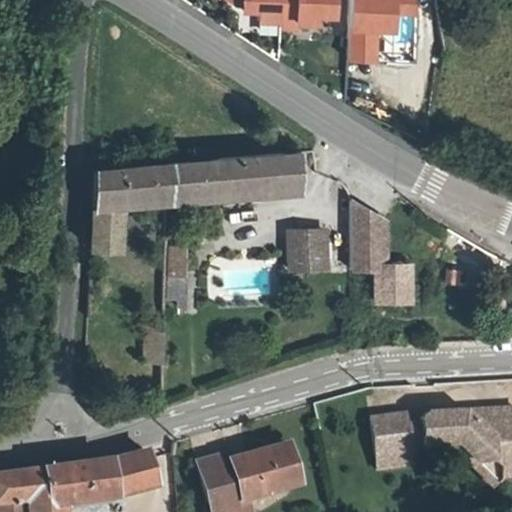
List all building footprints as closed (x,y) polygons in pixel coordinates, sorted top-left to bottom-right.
[(335,28),(336,0),(207,0),(208,3),(256,6),(255,23),(335,28)] [(414,40),(415,0),(346,0),(345,63),(376,63),(377,39),(414,40)] [(383,99),(387,87),(358,79),(354,91),(383,99)] [(176,162),(175,194),(175,203),(184,202),(184,193),(303,184),(301,151),(176,162)] [(175,194),(176,162),(98,169),(92,249),(121,250),(123,198),(175,194)] [(372,201),(352,200),(353,250),(373,250),(373,238),(382,238),(381,229),(373,229),(372,201)] [(172,227),(172,255),(187,255),(188,228),(172,227)] [(286,230),(287,257),(324,259),(323,230),(286,230)] [(187,255),(172,255),(170,296),(186,297),(187,255)] [(324,267),(324,259),(287,257),(287,267),(324,267)] [(164,329),(154,328),(155,317),(149,317),(148,330),(146,330),(145,358),(163,359),(164,329)] [(476,421),(461,408),(424,411),(418,418),(419,422),(404,424),(402,413),(370,417),(376,469),(409,465),(406,442),(420,442),(420,446),(454,441),(500,475),(504,470),(500,470),(499,463),(511,461),(511,436),(511,402),(489,404),(476,421)] [(476,421),(489,404),(461,408),(476,421)] [(235,499),(241,497),(284,487),(281,477),(290,475),(282,443),(224,457),(235,499)] [(58,511),(58,502),(86,498),(152,484),(145,450),(118,456),(91,461),(50,466),(0,472),(0,507),(24,506),(24,511),(58,511)] [(235,499),(224,457),(222,452),(208,456),(218,511),(243,511),(245,511),(241,497),(235,499)] [(218,511),(208,456),(191,460),(203,511),(218,511)] [(511,469),(511,461),(499,463),(500,470),(504,470),(511,469)] [(293,485),(290,475),(281,477),(284,487),(293,485)]
